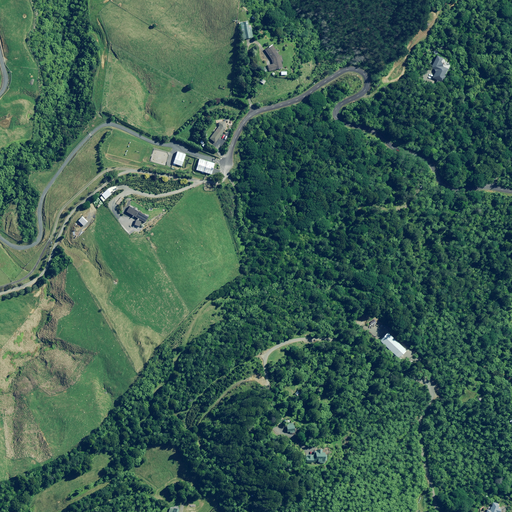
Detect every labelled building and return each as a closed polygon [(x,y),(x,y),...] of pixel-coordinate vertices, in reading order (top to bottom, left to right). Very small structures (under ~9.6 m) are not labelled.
[(249,28),(247,21),(245,22),(240,23),(243,39),(253,37),(251,27),(249,28)] [(269,71),(283,68),(280,55),(272,45),(265,50),(272,60),(273,64),(268,65),(269,71)] [(444,66),(444,65),(444,63),(442,63),(445,58),(439,55),(433,68),(436,70),(437,71),(434,78),(439,80),(438,83),(440,84),(441,81),(444,82),(447,76),(446,75),(449,69),(444,66)] [(230,124),(231,124),(231,121),(228,122),(228,123),(227,123),(227,121),(219,122),(218,126),(210,139),(215,143),(225,130),(228,128),(227,125),(231,125),(230,124)] [(184,155),(176,152),(172,163),(181,166),(184,155)] [(213,164),(198,160),(195,170),(210,175),(213,164)] [(88,222),(83,217),(79,220),(84,226),(88,222)] [(296,433),(296,422),(288,423),(288,426),(287,426),(288,432),(290,432),(291,433),(293,433),(296,433)] [(314,451),(314,455),(307,455),(306,455),(306,462),(312,463),(312,462),(317,462),(317,463),(326,463),(326,460),(327,460),(328,451),(323,451),(323,449),(317,449),(317,451),(314,451)] [(501,501),(495,500),(493,507),(492,506),(491,510),(488,509),(487,511),(501,511),(502,508),(500,508),(501,501)]
